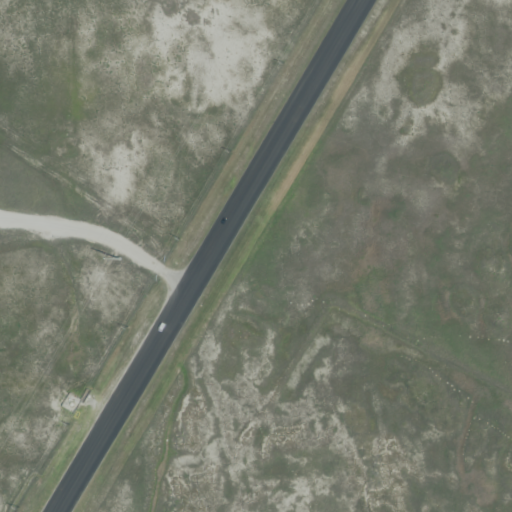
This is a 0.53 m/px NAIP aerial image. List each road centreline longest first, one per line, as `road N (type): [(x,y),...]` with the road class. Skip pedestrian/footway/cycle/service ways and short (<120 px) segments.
road 1 (primary): [(53,511),(358,0)]
road 2 (track): [(186,290),(97,236),(0,219)]
